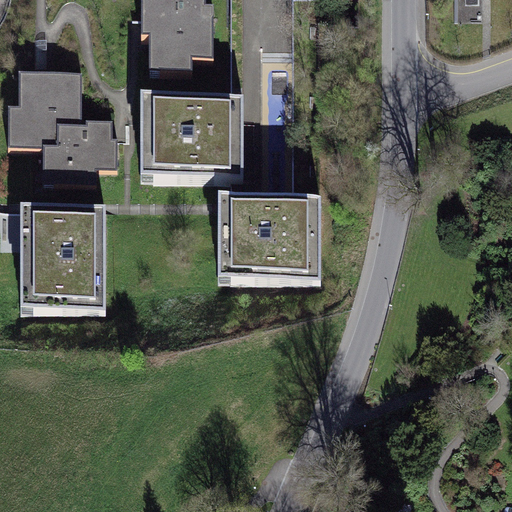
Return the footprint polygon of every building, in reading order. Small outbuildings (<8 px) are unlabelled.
[(141,0),(143,45),(150,45),(151,80),(196,79),(196,63),(218,63),(217,10),(208,10),(208,0),(141,0)] [(83,79),(15,82),(17,116),(3,116),(5,156),(41,154),(42,189),(99,187),(98,173),(123,172),(121,124),(85,126),(83,79)] [(245,106),(141,109),(144,190),(247,187),(245,106)] [(323,205),(219,211),(223,288),(324,284),(323,205)] [(1,243),(15,244),(18,217),(4,216),(1,243)] [(109,317),(107,217),(24,218),(25,318),(109,317)]
